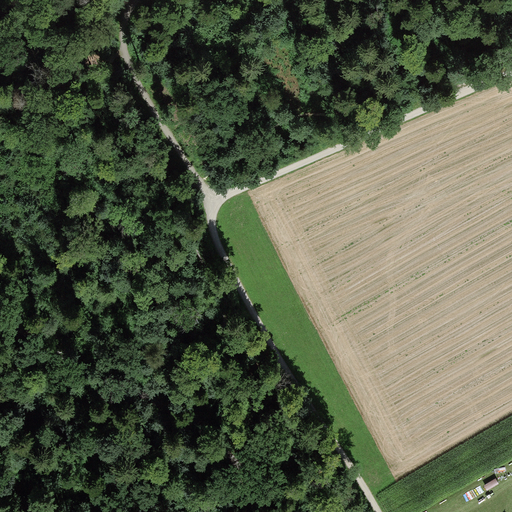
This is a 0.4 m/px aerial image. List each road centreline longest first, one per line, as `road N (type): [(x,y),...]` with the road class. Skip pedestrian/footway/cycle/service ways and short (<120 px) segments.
road 1 (track): [(427,107),(206,205),(202,228),(373,511)]
road 2 (track): [(0,316),(124,367),(180,410)]
road 3 (track): [(124,50),(206,205)]
